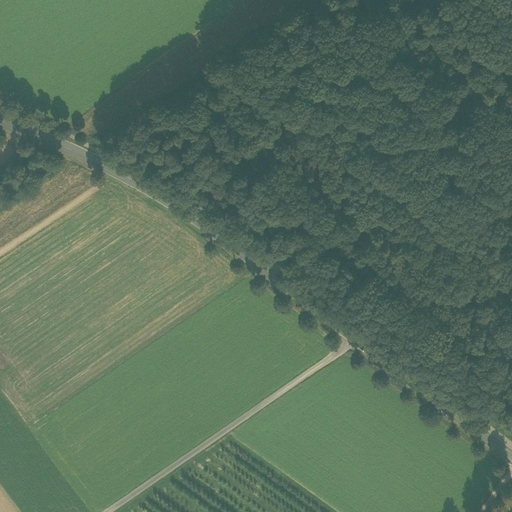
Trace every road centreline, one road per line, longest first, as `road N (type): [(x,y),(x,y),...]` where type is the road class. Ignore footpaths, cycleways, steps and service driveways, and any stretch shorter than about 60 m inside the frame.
road 1 (secondary): [(0,120),(119,172),(192,215),(511,460)]
road 2 (track): [(108,511),(361,342),(511,133)]
